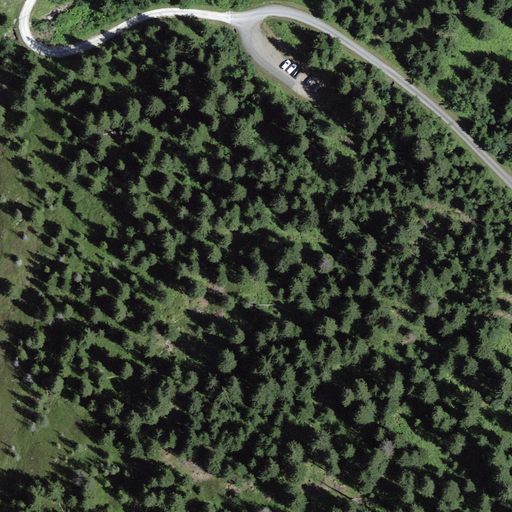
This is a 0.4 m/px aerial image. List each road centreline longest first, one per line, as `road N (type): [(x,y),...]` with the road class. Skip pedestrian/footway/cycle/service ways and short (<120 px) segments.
road 1 (unclassified): [(511,182),(457,128),(323,26),(278,9),(247,21),(246,47),(292,85)]
road 2 (track): [(247,21),(185,9),(143,17),(85,50),(48,55),(24,34),(31,0)]
